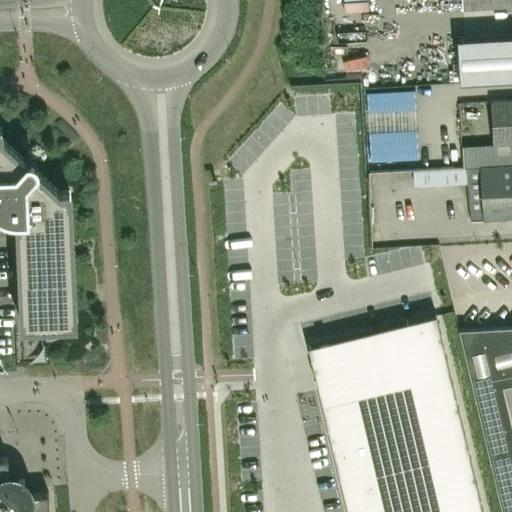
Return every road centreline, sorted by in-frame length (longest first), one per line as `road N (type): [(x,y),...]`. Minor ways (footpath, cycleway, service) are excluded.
road 1 (tertiary): [(184,473),(190,423),(173,75)]
road 2 (tertiary): [(141,78),(169,424),(184,473)]
road 3 (unclassified): [(0,393),(45,393),(69,408),(81,480)]
